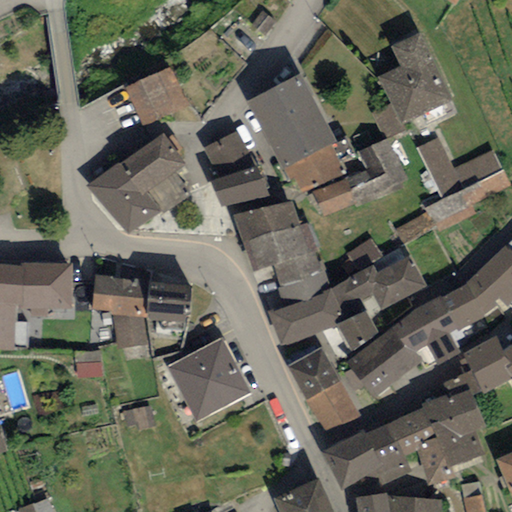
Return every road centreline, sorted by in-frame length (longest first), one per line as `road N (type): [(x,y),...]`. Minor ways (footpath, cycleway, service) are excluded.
road 1 (residential): [(304,0),(270,58),(192,150),(222,268)]
road 2 (residential): [(76,244),(56,0)]
road 3 (residential): [(312,456),(222,268)]
road 4 (residential): [(457,364),(369,429),(312,456)]
road 5 (residential): [(222,268),(76,244)]
road 6 (unknown): [(70,136),(154,123),(205,134)]
